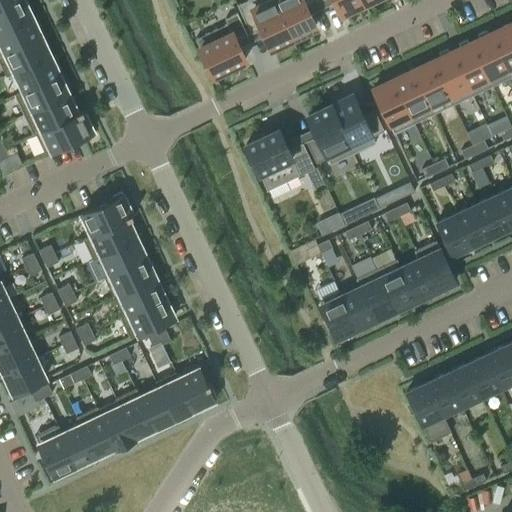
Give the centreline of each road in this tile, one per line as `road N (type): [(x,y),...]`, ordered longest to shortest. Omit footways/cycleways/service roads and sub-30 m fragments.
road 1 (residential): [(145,139),(440,0)]
road 2 (unclassified): [(268,399),(145,139)]
road 3 (residential): [(268,399),(511,288)]
road 4 (residential): [(158,511),(211,434),(268,399)]
road 5 (unclassified): [(145,139),(80,0)]
road 6 (unclassified): [(322,511),(268,399)]
